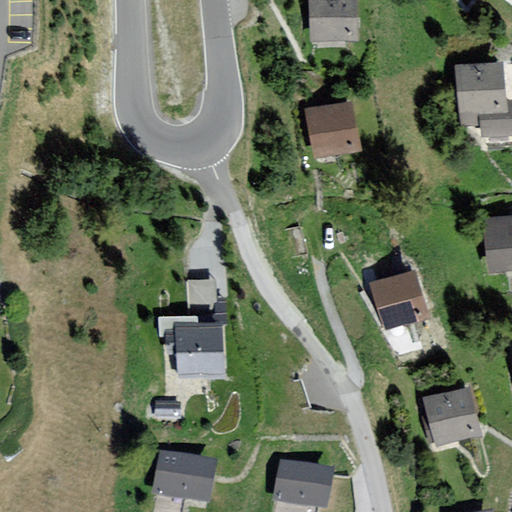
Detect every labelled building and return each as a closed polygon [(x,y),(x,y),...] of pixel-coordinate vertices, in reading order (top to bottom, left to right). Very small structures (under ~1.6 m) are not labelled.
[(361,0),(311,0),(314,43),(364,40),(361,0)] [(511,94),(509,62),(458,67),(465,127),(481,125),(484,135),(511,132),(511,94)] [(356,98),(308,106),(317,158),(365,150),(356,98)] [(511,220),(487,223),(492,270),(511,267),(511,220)] [(420,268),(372,283),(388,330),(435,315),(420,268)] [(227,322),(167,326),(169,357),(180,356),(182,380),(231,376),(227,322)] [(477,386),(428,398),(439,446),(489,434),(477,386)] [(223,467),(162,457),(155,497),(216,508),(223,467)] [(335,511),(343,476),(284,464),(276,504),(317,511),(335,511)]
